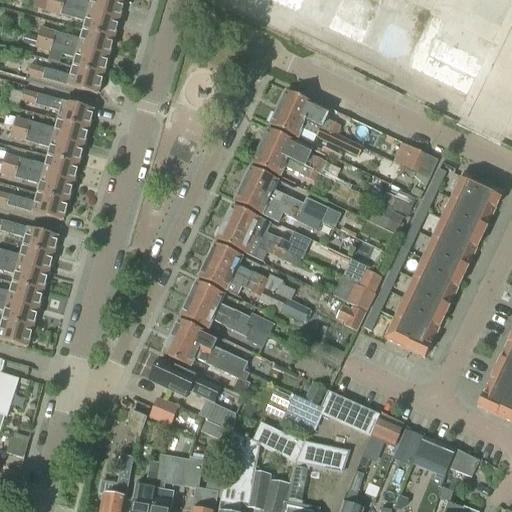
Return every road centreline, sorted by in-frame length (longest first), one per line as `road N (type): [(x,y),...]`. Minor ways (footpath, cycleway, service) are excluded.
road 1 (residential): [(72,376),(99,380),(115,366),(261,50)]
road 2 (residential): [(72,376),(170,10)]
road 3 (residential): [(511,168),(261,50)]
road 4 (residential): [(511,233),(428,413)]
road 5 (residential): [(41,511),(72,376)]
